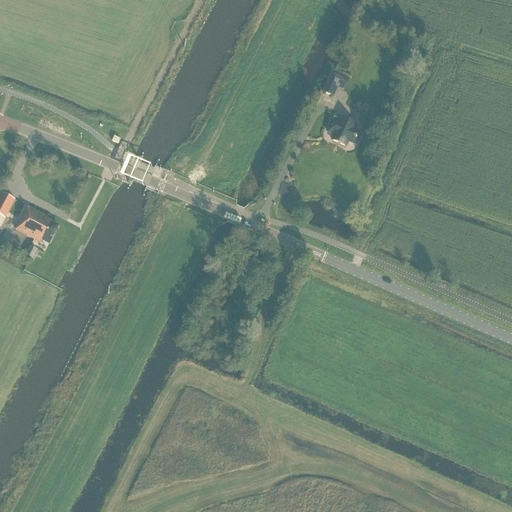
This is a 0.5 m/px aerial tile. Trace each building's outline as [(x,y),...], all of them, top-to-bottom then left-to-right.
[(410,60),(399,57),(396,68),(407,70),(410,60)] [(343,91),(348,79),(331,71),(322,92),(334,98),(338,89),(343,91)] [(341,120),(334,117),(333,121),(332,121),(327,132),(334,135),(332,140),(346,147),(348,141),(355,145),(360,134),(353,130),(355,125),(342,119),(341,120)] [(0,216),(5,219),(15,201),(2,194),(0,197),(0,216)] [(47,217),(29,207),(25,214),(24,214),(16,230),(40,243),(42,240),(49,244),(58,226),(46,220),(47,217)] [(32,259),(37,250),(30,247),(26,255),(32,259)]
